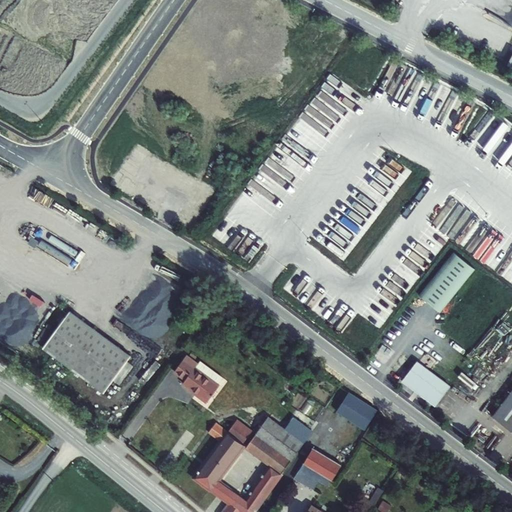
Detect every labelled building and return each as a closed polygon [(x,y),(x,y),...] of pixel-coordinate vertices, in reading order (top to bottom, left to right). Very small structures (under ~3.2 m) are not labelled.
[(364,245),(383,222),(370,211),(351,235),(364,245)] [(65,254),(59,263),(72,270),(82,250),(60,239),(55,248),(65,254)] [(476,268),(454,251),(420,294),(442,312),(476,268)] [(397,274),(408,284),(419,272),(408,262),(397,274)] [(369,314),(378,321),(387,309),(377,302),(369,314)] [(41,351),(64,367),(92,327),(69,311),(41,351)] [(131,355),(92,327),(64,367),(102,395),(131,355)] [(201,365),(188,357),(175,375),(185,382),(182,385),(206,402),(224,378),(203,362),(201,365)] [(403,380),(436,405),(452,385),(418,360),(403,380)] [(361,385),(354,381),(337,408),(367,426),(379,406),(357,392),(361,385)] [(511,389),(494,414),(511,427),(511,389)] [(252,511),(310,427),(290,414),(282,426),(266,416),(255,432),(252,431),(242,445),(266,461),(242,496),(214,477),(239,440),(225,430),(218,441),(193,478),(229,503),(242,511),(243,511),(252,511)] [(213,423),(206,433),(218,441),(225,430),(213,423)] [(230,423),(225,430),(239,440),(244,432),(230,423)] [(332,478),(341,463),(313,445),(303,461),(330,477),(332,478)] [(330,477),(303,461),(293,476),(312,486),(315,481),(324,486),(330,477)] [(382,492),(377,489),(367,507),(371,510),(382,492)] [(390,511),(395,504),(385,498),(381,507),(388,511),(390,511)] [(241,511),(242,511),(229,503),(222,511),(241,511)] [(325,511),(312,503),(306,511),(325,511)]
